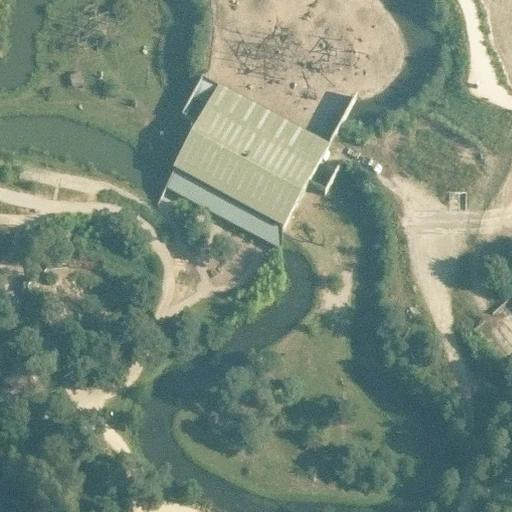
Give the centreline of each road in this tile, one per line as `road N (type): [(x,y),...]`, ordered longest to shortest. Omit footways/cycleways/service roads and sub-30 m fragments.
road 1 (track): [(422,226),(432,292),(464,386),(466,500)]
road 2 (track): [(511,217),(422,226),(405,190),(343,152)]
